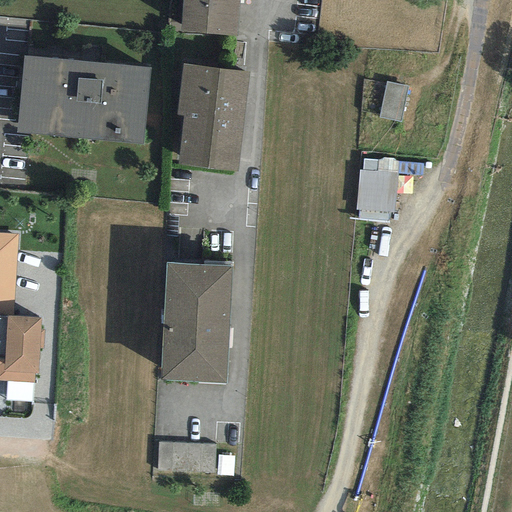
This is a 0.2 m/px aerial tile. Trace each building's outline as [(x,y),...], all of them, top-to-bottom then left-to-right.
[(182,0),(180,32),(235,36),(237,0),(182,0)] [(150,68),(23,56),(16,132),(143,144),(150,68)] [(183,116),(177,165),(236,172),(248,72),(183,64),(176,115),(183,116)] [(406,119),(410,88),(392,85),(388,116),(406,119)] [(395,211),(396,157),(357,156),(356,210),(395,211)] [(17,234),(0,233),(0,315),(12,316),(17,234)] [(231,266),(165,264),(160,380),(226,383),(231,266)] [(0,381),(34,383),(34,374),(37,374),(39,348),(42,348),(43,331),(40,331),(41,318),(12,316),(0,315),(0,381)] [(156,441),(156,469),(214,469),(215,441),(156,441)]
